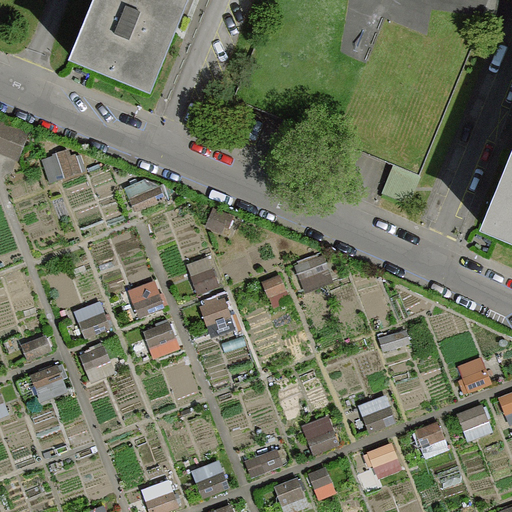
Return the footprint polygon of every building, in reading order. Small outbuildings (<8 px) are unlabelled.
[(189,0),(99,0),(74,62),(151,93),(189,0)] [(0,155),(20,164),(31,136),(0,123),(0,155)] [(511,153),(479,234),(511,246),(511,153)] [(179,326),(151,334),(157,354),(185,346),(179,326)] [(396,438),(371,449),(383,475),(408,465),(396,438)] [(289,509),(310,503),(306,488),(284,494),(289,509)]
